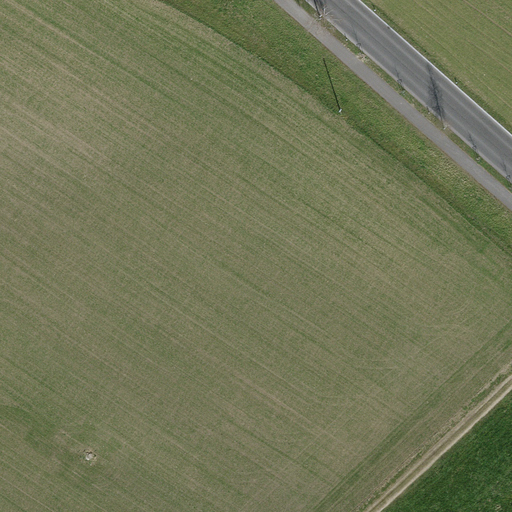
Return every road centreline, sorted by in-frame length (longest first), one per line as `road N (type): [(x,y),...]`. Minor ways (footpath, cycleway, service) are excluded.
road 1 (tertiary): [(511,161),(329,0)]
road 2 (track): [(511,374),(369,511)]
